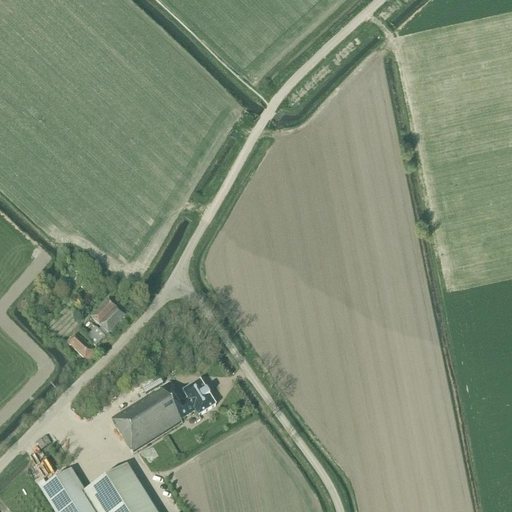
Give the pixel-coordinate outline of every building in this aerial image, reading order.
[(96,330),(87,338),(87,339),(96,348),(105,338),(108,335),(125,317),(127,314),(119,307),(117,309),(109,301),(92,318),(102,328),(99,331),(96,329),(96,330)] [(93,352),(76,335),(68,344),(85,360),(89,364),(96,356),(93,352)] [(170,384),(111,421),(133,455),(182,424),(181,421),(195,412),(199,418),(216,407),(200,382),(183,393),(187,399),(182,403),(170,384)] [(48,440),(38,447),(41,452),(52,445),(48,440)] [(155,511),(128,468),(85,494),(72,473),(40,492),(51,511),(155,511)]
